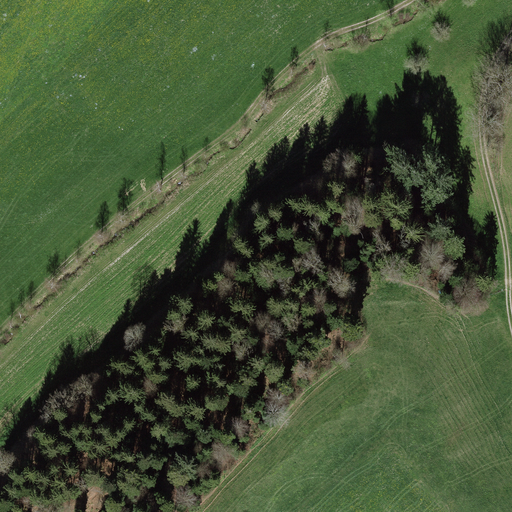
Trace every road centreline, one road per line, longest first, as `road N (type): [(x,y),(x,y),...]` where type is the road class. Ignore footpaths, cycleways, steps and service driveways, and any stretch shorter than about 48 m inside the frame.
road 1 (track): [(406,0),(316,45),(222,141),(99,232),(0,334)]
road 2 (track): [(511,320),(481,128),(492,66),(511,32)]
